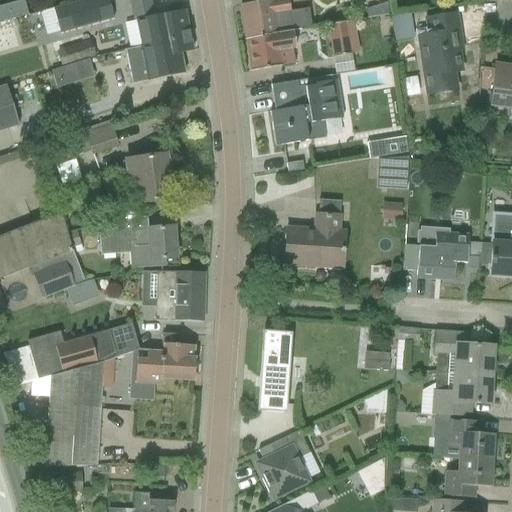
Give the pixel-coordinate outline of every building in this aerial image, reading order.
[(88,0),(73,4),(39,13),(45,37),(59,33),(59,34),(113,19),(107,0),(88,0)] [(149,0),(131,0),(129,0),(134,22),(135,22),(139,41),(140,48),(140,49),(169,43),(172,55),(179,54),(191,52),(187,32),(184,11),(164,15),(153,18),(149,0)] [(245,41),(246,41),(275,35),(275,34),(292,31),(307,27),(308,29),(311,29),(308,10),(290,12),(288,0),(278,0),(239,6),(245,41)] [(355,0),(356,17),(386,15),(385,0),(355,0)] [(23,1),(0,7),(0,23),(27,16),(23,1)] [(394,40),(412,35),(406,14),(388,18),(394,40)] [(419,38),(427,94),(456,90),(453,73),(460,72),(456,50),(460,50),(455,15),(436,18),(427,20),(429,36),(419,38)] [(354,22),(327,26),(331,56),(351,53),(358,52),(354,22)] [(275,35),(246,41),(250,71),(270,68),(292,65),(295,65),(292,49),(295,49),(292,31),(275,34),(275,35)] [(90,41),(73,47),(78,63),(88,60),(95,58),(92,50),(90,41)] [(124,51),(131,84),(148,80),(148,81),(163,77),(182,74),(179,54),(172,55),(169,43),(140,49),(140,48),(130,50),(124,51)] [(511,68),(494,66),(492,86),(490,106),(507,108),(506,117),(511,117),(511,68)] [(276,123),(271,124),(274,147),(294,144),(326,139),(323,122),(343,119),(337,81),(331,82),(330,77),(298,82),(290,83),(271,87),(275,112),(276,123)] [(5,86),(0,87),(0,132),(18,127),(5,86)] [(57,148),(61,162),(91,152),(92,156),(116,148),(109,127),(86,134),(85,131),(44,144),(46,151),(57,148)] [(368,160),(407,154),(405,137),(365,144),(368,160)] [(44,144),(0,157),(0,166),(46,151),(44,144)] [(413,147),(410,152),(410,157),(414,160),(419,159),(423,155),(422,150),(418,147),(413,147)] [(133,177),(137,205),(171,200),(170,194),(176,193),(173,176),(168,177),(164,156),(124,162),(127,178),(133,177)] [(377,160),(375,189),(405,191),(407,158),(377,160)] [(286,165),(287,173),(303,171),(302,162),(286,165)] [(382,204),(381,220),(401,221),(402,206),(382,204)] [(285,234),(283,266),(341,270),(343,249),(344,230),(341,230),(342,216),(339,216),(340,213),(339,213),(317,211),(315,211),(314,228),(313,236),(285,234)] [(60,214),(0,237),(0,279),(8,277),(30,269),(30,268),(73,251),(72,248),(71,249),(67,234),(60,214)] [(511,215),(492,214),(488,276),(511,277),(511,215)] [(110,225),(98,227),(100,256),(129,254),(130,269),(165,267),(164,261),(175,260),(173,228),(111,232),(110,225)] [(74,248),(76,254),(83,253),(76,231),(67,234),(71,249),(72,248),(74,248)] [(404,246),(402,272),(415,273),(415,277),(453,279),(454,264),(466,265),(466,257),(467,245),(467,239),(467,235),(434,233),(434,237),(434,245),(433,248),(418,247),(404,246)] [(467,244),(466,257),(478,257),(479,244),(467,244)] [(490,245),(479,244),(478,257),(477,265),(489,266),(490,245)] [(30,268),(30,269),(42,301),(74,287),(73,285),(84,282),(73,251),(30,268)] [(477,269),(477,265),(478,257),(466,257),(466,265),(465,269),(477,269)] [(182,322),(202,323),(203,274),(175,273),(156,273),(155,289),(155,321),(182,322)] [(66,291),(70,302),(96,292),(92,281),(66,291)] [(418,343),(418,329),(397,328),(396,342),(418,343)] [(28,347),(2,355),(12,388),(51,377),(101,361),(114,357),(115,357),(108,331),(62,344),(59,333),(27,342),(28,347)] [(435,332),(434,354),(437,354),(449,355),(447,375),(451,375),(491,377),(493,347),(464,345),(465,333),(457,333),(435,332)] [(265,335),(264,335),(261,391),(258,391),(256,412),(281,414),(281,409),(285,409),(290,334),(270,333),(269,333),(265,333),(265,335)] [(134,384),(161,385),(162,380),(192,381),(193,370),(195,371),(196,364),(193,364),(194,347),(179,346),(179,336),(163,335),(162,352),(146,351),(146,360),(136,359),(134,384)] [(377,354),(375,371),(387,372),(388,355),(377,354)] [(51,377),(45,467),(51,467),(51,468),(95,466),(100,388),(101,361),(51,377)] [(394,372),(393,385),(402,386),(407,381),(408,373),(394,372)] [(432,416),(469,418),(470,404),(489,405),(491,377),(435,374),(434,393),(433,393),(432,416)] [(365,413),(384,414),(385,390),(363,401),(365,407),(365,413)] [(393,413),(405,413),(405,406),(401,401),(393,401),(393,413)] [(434,423),(433,440),(439,440),(438,459),(457,460),(491,462),(493,436),(478,435),(478,423),(459,422),(448,422),(447,422),(447,424),(434,423)] [(275,443),(257,451),(262,462),(260,463),(262,468),(259,470),(263,479),(261,480),(268,494),(270,493),(273,499),(291,490),(310,481),(309,478),(299,459),(310,454),(299,431),(275,443)] [(374,465),(356,474),(361,483),(377,473),(383,470),(383,460),(374,465)] [(453,498),(474,499),(474,487),(490,488),(491,462),(457,460),(456,473),(445,472),(443,497),(453,498)] [(152,465),(152,478),(166,478),(166,465),(152,465)] [(390,466),(390,476),(398,476),(398,467),(390,466)] [(45,468),(37,468),(44,491),(57,488),(51,468),(51,467),(45,467),(45,468)] [(62,474),(63,494),(82,493),(81,473),(62,474)] [(303,511),(304,511),(317,505),(329,498),(324,488),(311,494),(310,492),(270,511),(303,511)] [(171,511),(172,496),(148,495),(147,511),(134,511),(132,511),(171,511)] [(388,499),(388,511),(392,511),(399,511),(400,500),(388,499)] [(432,500),(431,511),(461,511),(462,501),(432,500)]
